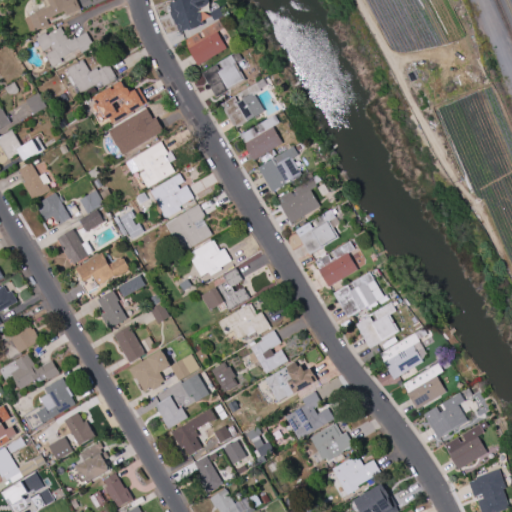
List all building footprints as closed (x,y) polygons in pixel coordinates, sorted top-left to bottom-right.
[(40,0),(77,0),(81,8),(67,14),(65,10),(47,18),(49,23),(36,29),(36,28),(31,30),(25,17),(30,15),(30,14),(38,10),(38,8),(45,5),(43,0),(41,1),(40,0)] [(169,1),(171,0),(209,0),(210,3),(199,7),(204,22),(196,25),(196,26),(188,29),(188,27),(179,31),(176,23),(175,23),(172,17),(169,10),(171,9),(169,3),(170,3),(169,1)] [(219,5),(224,14),(214,19),(210,11),(219,5)] [(220,18),(225,27),(218,30),(227,47),(197,64),(187,46),(188,45),(184,39),(220,18)] [(46,31),(47,34),(61,26),(68,38),(75,34),(76,37),(86,30),(95,44),(82,51),(79,46),(61,58),(62,60),(53,66),(46,54),(53,49),(52,46),(44,50),(36,37),(46,31)] [(238,50),(243,58),(236,62),(246,78),(216,96),(202,71),(238,50)] [(67,68),(83,58),(90,70),(97,66),(99,69),(109,63),(117,77),(104,85),(101,80),(81,92),(80,90),(76,92),(72,85),(76,83),(71,74),(68,76),(65,71),(68,69),(67,68)] [(264,77),(269,86),(255,94),(265,110),(235,128),(220,103),(264,77)] [(113,122),(110,116),(105,119),(105,118),(99,109),(95,102),(97,101),(94,95),(112,84),(113,87),(117,85),(116,82),(122,78),(126,84),(130,85),(132,89),(136,87),(137,88),(140,86),(148,101),(143,104),(143,103),(130,110),(131,111),(113,122)] [(5,87),(15,81),(19,89),(19,91),(17,92),(14,93),(11,93),(8,92),(5,87)] [(27,99),(39,91),(47,105),(35,113),(27,99)] [(0,128),(0,103),(11,121),(0,128)] [(109,129),(147,107),(154,118),(157,116),(164,129),(123,154),(109,129)] [(240,134),(275,113),(280,122),(274,125),(283,142),(254,159),(244,142),(245,142),(240,134)] [(62,127),(57,118),(64,115),(69,123),(62,127)] [(0,142),(0,136),(12,128),(22,145),(30,140),(34,137),(35,139),(39,136),(46,148),(33,156),(32,154),(26,158),(21,150),(19,150),(20,152),(10,159),(0,142)] [(161,140),(168,152),(169,152),(168,151),(171,150),(175,158),(170,161),(176,171),(148,187),(140,173),(145,170),(144,168),(140,170),(139,169),(132,173),(126,162),(133,158),(133,157),(161,140)] [(294,145),(300,155),(294,158),(302,173),(272,191),(258,166),(294,145)] [(19,169),(31,162),(40,175),(46,172),(51,181),(48,182),(52,188),(33,199),(24,183),(24,182),(23,181),(25,179),(19,169)] [(88,172),(98,166),(102,174),(92,179),(88,172)] [(308,175),(313,172),(315,175),(319,173),(323,179),(317,183),(318,185),(311,189),(321,205),(291,223),(280,204),(281,203),(277,197),(310,178),(308,175)] [(151,190),(180,173),(185,180),(178,184),(181,188),(187,185),(194,197),(180,205),(182,209),(167,218),(166,216),(164,216),(163,213),(163,211),(151,190)] [(324,183),(329,191),(323,195),(318,187),(324,183)] [(101,192),(109,188),(113,196),(105,200),(101,192)] [(80,199),(97,189),(104,201),(101,202),(102,205),(88,213),(80,199)] [(46,220),(37,204),(56,192),(59,196),(61,195),(65,201),(62,202),(71,217),(59,224),(54,215),(46,220)] [(137,196),(145,192),(148,199),(140,203),(137,196)] [(184,206),(195,199),(197,203),(186,210),(184,206)] [(166,223),(199,203),(206,216),(203,218),(213,234),(183,252),(166,223)] [(332,208),(332,209),(335,208),(337,212),(335,213),(340,223),(334,227),(339,236),(320,248),(321,250),(315,253),(314,252),(310,254),(295,230),(332,208)] [(80,219),(98,209),(105,221),(87,231),(80,219)] [(120,216),(132,209),(136,216),(133,218),(136,224),(140,222),(145,231),(133,238),(128,230),(127,230),(123,223),(124,223),(120,216)] [(114,217),(117,216),(128,234),(124,236),(119,228),(120,227),(114,217)] [(74,228),(83,243),(88,240),(94,252),(75,263),(71,258),(69,259),(57,238),(74,228)] [(224,247),(232,260),(220,267),(222,269),(211,275),(209,271),(201,276),(187,254),(211,239),(212,240),(214,239),(220,250),(224,247)] [(350,240),(354,247),(357,245),(364,258),(364,264),(358,267),(358,269),(328,286),(317,267),(318,267),(315,261),(350,240)] [(76,268),(102,252),(109,264),(122,256),(123,258),(125,257),(130,266),(129,267),(130,269),(119,275),(118,274),(90,291),(91,293),(89,294),(82,281),(84,279),(80,273),(79,273),(76,268)] [(202,295),(226,280),(223,275),(236,267),(243,279),(240,281),(243,286),(244,286),(251,297),(228,310),(227,307),(221,311),(218,305),(210,310),(202,295)] [(333,292),(369,271),(384,296),(378,299),(348,317),(333,292)] [(119,287),(141,274),(146,284),(125,297),(119,287)] [(180,284),(188,278),(192,285),(184,290),(180,284)] [(0,287),(5,285),(9,292),(12,290),(18,301),(0,311),(0,287)] [(114,289),(120,300),(118,301),(128,318),(110,328),(102,315),(103,314),(106,312),(102,305),(98,299),(114,289)] [(392,302),(391,301),(395,298),(398,303),(394,306),(397,310),(390,314),(400,330),(370,348),(355,323),(369,315),(373,321),(377,319),(374,313),(392,302)] [(151,309),(163,302),(171,316),(159,323),(151,309)] [(262,311),(271,327),(257,335),(256,332),(248,336),(247,334),(239,339),(233,330),(226,335),(218,321),(251,302),(258,313),(262,311)] [(11,358),(2,342),(5,341),(2,335),(29,320),(33,329),(35,328),(42,340),(11,358)] [(115,334),(130,325),(147,353),(130,363),(119,342),(115,334)] [(394,379),(383,361),(384,360),(380,354),(415,332),(415,333),(421,330),(424,328),(428,333),(419,339),(427,353),(422,359),(423,361),(394,379)] [(266,373),(251,347),(263,340),(261,337),(274,330),(282,342),(271,348),(274,353),(282,349),(288,360),(266,373)] [(145,338),(150,336),(156,346),(151,349),(145,338)] [(196,352),(204,348),(210,358),(202,363),(196,352)] [(130,369),(149,358),(149,357),(163,349),(172,365),(171,365),(161,371),(166,380),(162,382),(163,384),(154,389),(153,388),(146,392),(138,378),(136,379),(130,369)] [(0,369),(29,353),(38,368),(53,360),(61,373),(49,380),(47,377),(39,382),(38,379),(21,389),(14,375),(6,380),(0,369)] [(172,366),(173,365),(193,354),(201,368),(180,381),(172,366)] [(212,369),(225,361),(230,369),(226,371),(229,377),(233,374),(238,384),(225,392),(212,369)] [(295,361),(299,366),(302,364),(305,370),(312,367),(321,382),(317,384),(316,382),(313,384),(313,383),(296,393),(295,392),(288,396),(287,395),(278,401),(265,379),(286,366),(295,361)] [(446,391),(417,409),(406,389),(407,389),(403,383),(439,362),(444,371),(437,375),(446,391)] [(182,383),(199,373),(210,394),(196,401),(193,395),(189,397),(182,383)] [(45,388),(63,377),(74,395),(72,396),(77,403),(45,422),(45,423),(33,430),(24,415),(40,405),(41,407),(45,405),(41,398),(49,394),(45,388)] [(334,418),(299,439),(286,416),(306,404),(302,399),(315,391),(322,403),(314,408),(318,414),(328,408),(334,418)] [(469,421),(439,439),(424,414),(438,406),(441,413),(447,409),(443,403),(461,392),(465,400),(459,404),(469,421)] [(158,403),(171,395),(179,409),(183,407),(189,417),(169,428),(163,418),(164,418),(156,405),(159,404),(158,403)] [(0,407),(4,405),(11,417),(2,422),(6,429),(13,425),(17,433),(9,438),(10,440),(0,445),(0,407)] [(65,420),(79,412),(85,421),(88,420),(96,435),(80,445),(74,434),(73,435),(71,432),(72,432),(65,420)] [(172,431),(206,412),(207,413),(211,419),(211,420),(196,429),(199,435),(197,436),(203,447),(190,455),(189,453),(188,454),(184,447),(185,446),(182,447),(172,431)] [(488,452),(459,469),(448,450),(449,450),(445,444),(458,437),(461,443),(466,440),(462,434),(486,420),(489,426),(483,429),(485,431),(478,435),(488,452)] [(310,437),(335,423),(342,434),(346,431),(353,444),(342,450),(343,452),(329,460),(327,457),(323,460),(322,459),(317,462),(313,455),(319,452),(310,437)] [(214,432),(226,425),(232,436),(221,443),(214,432)] [(247,433),(257,427),(261,434),(259,435),(260,437),(253,441),(252,439),(251,440),(247,433)] [(50,446),(65,436),(74,450),(58,460),(50,446)] [(0,449),(6,446),(10,454),(11,453),(7,446),(22,437),(26,444),(24,445),(32,459),(41,454),(46,462),(24,476),(12,484),(9,479),(5,481),(3,477),(2,477),(0,473),(0,449)] [(270,441),(274,449),(262,457),(259,452),(256,454),(253,450),(257,448),(254,442),(261,438),(264,444),(270,441)] [(233,464),(247,457),(237,440),(224,447),(233,464)] [(80,453),(100,441),(104,447),(101,449),(103,452),(106,451),(110,457),(105,460),(106,460),(110,467),(109,467),(110,469),(87,483),(86,483),(84,478),(83,478),(80,472),(80,471),(77,467),(77,465),(85,461),(80,453)] [(333,469),(357,454),(364,466),(373,460),(380,471),(357,486),(359,488),(348,494),(333,469)] [(195,462),(208,455),(224,483),(206,493),(197,477),(202,475),(195,462)] [(476,477),(500,468),(507,487),(504,488),(510,508),(498,511),(481,511),(479,505),(479,504),(478,500),(484,498),(482,494),(474,496),(469,482),(477,479),(476,477)] [(0,492),(36,471),(45,486),(36,491),(35,489),(24,495),(26,498),(25,499),(29,505),(16,511),(14,511),(8,501),(6,502),(0,492)] [(105,480),(117,472),(126,488),(127,487),(134,499),(131,501),(130,500),(118,507),(109,493),(108,493),(107,490),(106,487),(108,486),(105,480)] [(396,506),(399,511),(397,511),(362,511),(356,501),(355,500),(383,483),(387,490),(388,489),(390,494),(391,494),(398,505),(396,506)] [(31,499),(38,495),(37,493),(39,492),(40,493),(48,488),(55,500),(46,505),(46,504),(38,510),(31,499)] [(210,498),(227,488),(236,504),(247,497),(253,507),(243,511),(220,511),(218,507),(216,509),(210,498)] [(250,497),(257,493),(263,503),(256,507),(250,497)] [(35,511),(65,495),(73,511),(35,511)] [(95,495),(101,506),(97,508),(90,497),(91,497),(95,495)]
